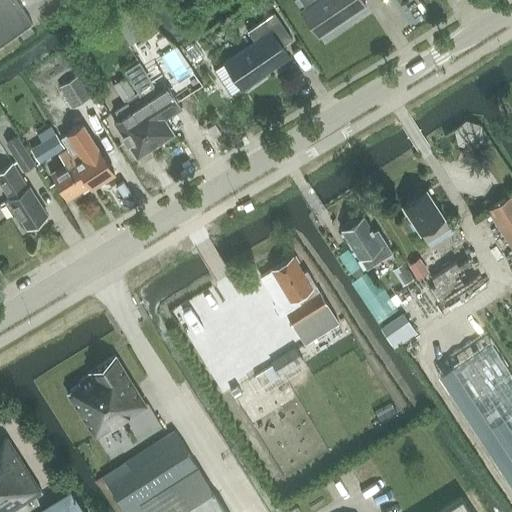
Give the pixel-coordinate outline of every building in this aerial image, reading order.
[(0,0),(0,45),(18,32),(32,22),(16,0),(0,0)] [(141,37),(157,28),(140,0),(139,0),(125,9),(141,37)] [(362,0),(302,0),(300,2),(304,8),(301,10),(318,35),(365,4),(362,0)] [(212,71),(229,96),(288,56),(281,45),(291,38),(274,13),(247,30),(255,41),(212,71)] [(79,74),(61,85),(74,107),(92,96),(79,74)] [(112,84),(123,100),(135,92),(124,76),(112,84)] [(134,108),(132,109),(155,145),(173,133),(164,119),(182,107),(167,83),(155,91),(152,86),(139,94),(141,97),(131,103),(134,108)] [(132,109),(127,101),(113,110),(118,118),(114,121),(137,156),(155,145),(132,109)] [(17,137),(6,144),(23,170),(34,163),(17,137)] [(75,143),(67,149),(89,185),(90,187),(114,172),(98,146),(83,156),(75,143)] [(89,185),(67,149),(59,154),(67,166),(52,176),(67,199),(89,185)] [(27,228),(47,215),(29,186),(27,188),(12,164),(0,171),(0,182),(10,198),(5,202),(13,216),(17,213),(27,228)] [(428,240),(452,224),(427,188),(404,204),(413,218),(410,219),(416,228),(419,226),(428,240)] [(511,192),(488,209),(511,244),(511,192)] [(393,251),(378,228),(375,231),(365,215),(355,222),(351,219),(345,224),(345,228),(342,230),(360,259),(362,258),(368,267),(393,251)] [(305,343),(339,323),(307,269),(304,272),(295,256),(271,270),(291,302),(297,298),(301,304),(287,313),(305,343)] [(511,371),(490,338),(436,372),(511,488),(511,371)] [(295,346),(271,361),(279,375),(303,360),(295,346)] [(115,355),(88,372),(90,374),(119,421),(145,404),(115,355)] [(255,385),(276,374),(270,362),(248,373),(255,385)] [(119,421),(90,374),(78,381),(80,384),(67,392),(94,436),(119,421)] [(130,511),(199,468),(175,429),(101,475),(103,478),(124,511),(130,511)] [(0,511),(11,511),(43,492),(7,436),(0,441),(0,511)] [(84,511),(70,490),(41,509),(43,511),(84,511)] [(227,511),(214,491),(181,511),(227,511)] [(469,511),(461,498),(439,511),(469,511)]
